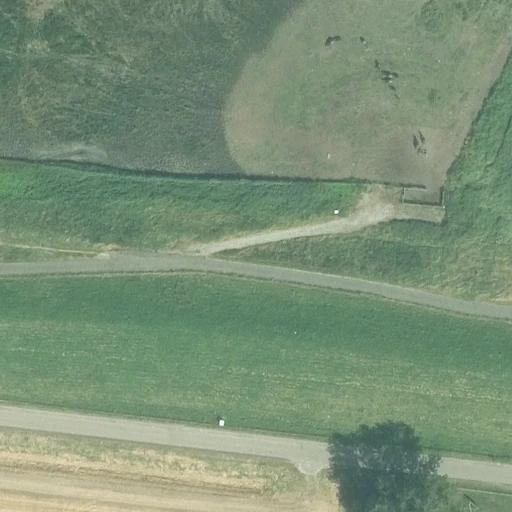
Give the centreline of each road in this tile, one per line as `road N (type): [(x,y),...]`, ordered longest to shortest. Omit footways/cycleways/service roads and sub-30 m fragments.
road 1 (unclassified): [(511,477),(0,417)]
road 2 (track): [(187,264),(0,240)]
